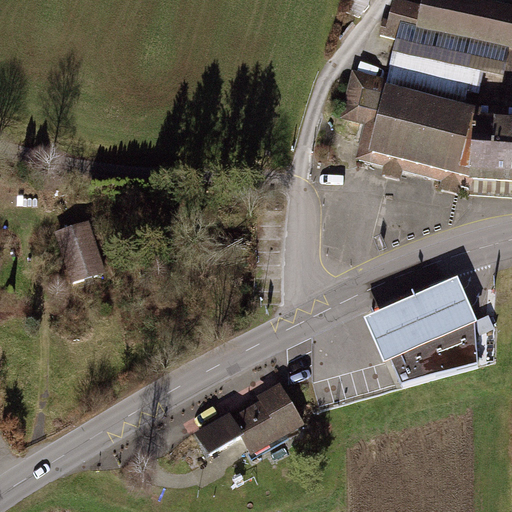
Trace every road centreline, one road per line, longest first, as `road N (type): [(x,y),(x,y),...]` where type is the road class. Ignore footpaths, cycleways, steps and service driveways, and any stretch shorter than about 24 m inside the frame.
road 1 (secondary): [(0,496),(311,318),(401,276),(511,239)]
road 2 (residential): [(0,144),(101,169),(254,181),(300,194)]
